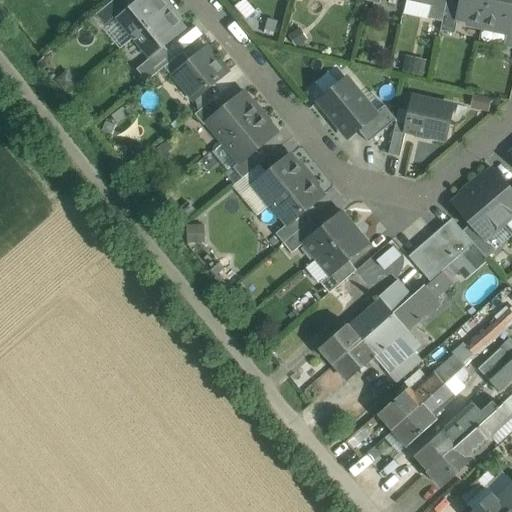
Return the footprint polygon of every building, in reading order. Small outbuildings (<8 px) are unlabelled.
[(126,0),(113,0),(94,16),(104,29),(118,18),(132,6),(126,0)] [(139,0),(132,6),(118,18),(134,38),(172,7),(167,1),(165,3),(162,0),(139,0)] [(241,0),(236,4),(246,17),(256,10),(248,0),(241,0)] [(433,0),(432,4),(431,3),(428,18),(443,22),(447,0),(433,0)] [(462,0),(447,0),(443,22),(441,31),(455,34),(458,19),(462,0)] [(462,0),(458,19),(468,21),(467,24),(483,27),(488,0),(462,0)] [(511,0),(488,0),(483,27),(498,31),(499,28),(508,30),(509,30),(511,14),(511,0)] [(176,12),(172,7),(134,38),(151,58),(165,46),(186,29),(174,14),(176,12)] [(151,58),(137,69),(147,81),(164,67),(175,59),(165,46),(151,58)] [(190,61),(175,74),(195,99),(226,73),(206,49),(190,61)] [(175,59),(164,67),(172,77),(175,74),(190,61),(183,52),(175,59)] [(375,113),(347,79),(319,102),(348,137),(358,129),(376,114),(375,113)] [(223,110),(209,121),(209,122),(225,142),(259,113),(243,93),(223,110)] [(453,106),(414,98),(408,124),(406,130),(446,139),(453,106)] [(223,110),(214,99),(195,114),(204,125),(209,122),(209,121),(223,110)] [(396,119),(385,105),(375,113),(376,114),(358,129),(369,142),(396,119)] [(276,134),(259,113),(225,142),(241,161),(242,162),(256,150),(276,134)] [(408,124),(396,121),(389,154),(400,157),(406,130),(408,124)] [(256,150),(242,162),(241,161),(234,167),(243,178),(264,161),(256,150)] [(290,156),(254,186),(270,206),(309,174),(301,165),(297,165),(290,156)] [(511,190),(494,170),(474,186),(504,221),(511,214),(511,190)] [(309,174),(270,206),(279,216),(281,214),(288,224),(289,224),(304,211),(323,196),(316,187),(316,183),(309,174)] [(504,221),(474,186),(455,203),(472,223),(485,238),(485,237),(504,221)] [(304,211),(289,224),(288,224),(276,234),(284,243),(312,220),(304,211)] [(319,230),(304,243),(317,259),(356,228),(342,211),(319,230)] [(463,231),(452,219),(435,234),(456,259),(471,245),(473,244),(463,231)] [(312,220),(284,243),(292,253),(304,243),(319,230),(312,220)] [(485,238),(472,223),(463,231),(473,244),(486,258),(496,250),(485,237),(485,238)] [(189,241),(205,241),(206,224),(190,224),(189,241)] [(356,228),(317,259),(330,275),(330,276),(349,260),(369,244),(356,228)] [(456,259),(435,234),(426,241),(448,266),(456,259)] [(448,266),(426,241),(417,249),(439,274),(448,266)] [(456,259),(448,266),(455,275),(460,271),(467,280),(486,262),(471,245),(456,259)] [(439,274),(417,249),(409,256),(430,281),(439,274)] [(349,260),(330,276),(330,275),(321,282),(330,293),(357,270),(349,260)] [(452,285),(443,273),(426,287),(436,299),(436,298),(446,290),(446,289),(452,285)] [(398,281),(378,298),(380,300),(380,299),(393,314),(412,297),(398,281)] [(412,297),(393,314),(407,329),(424,313),(427,316),(441,304),(436,298),(436,299),(426,287),(424,286),(412,297)] [(349,325),(321,349),(335,365),(393,314),(380,299),(380,300),(350,326),(349,325)] [(393,314),(335,365),(348,380),(373,358),(375,360),(376,358),(389,373),(415,352),(400,335),(407,329),(393,314)] [(511,358),(502,347),(480,367),(490,379),(511,358)] [(415,352),(389,373),(398,383),(423,361),(415,352)] [(455,357),(435,374),(444,385),(464,367),(455,357)] [(511,358),(490,379),(499,389),(511,377),(511,358)] [(409,389),(380,416),(393,431),(423,405),(444,385),(435,374),(413,394),(409,389)] [(444,385),(423,405),(434,416),(455,397),(444,385)] [(511,395),(498,408),(505,416),(510,412),(511,414),(511,395)] [(473,404),(445,430),(459,445),(480,426),(487,419),(481,414),(473,404)] [(423,405),(393,431),(407,447),(437,420),(434,416),(423,405)] [(488,408),(481,414),(487,419),(490,416),(492,414),(488,408)] [(487,419),(480,426),(489,436),(500,427),(490,416),(487,419)] [(480,426),(459,445),(468,455),(489,436),(480,426)] [(445,430),(416,457),(430,472),(459,445),(445,430)] [(459,445),(430,472),(442,486),(472,459),(468,455),(459,445)] [(479,482),(462,497),(470,506),(487,491),(479,482)] [(504,506),(494,494),(473,511),(508,511),(511,509),(511,492),(505,500),(508,503),(504,506)]
